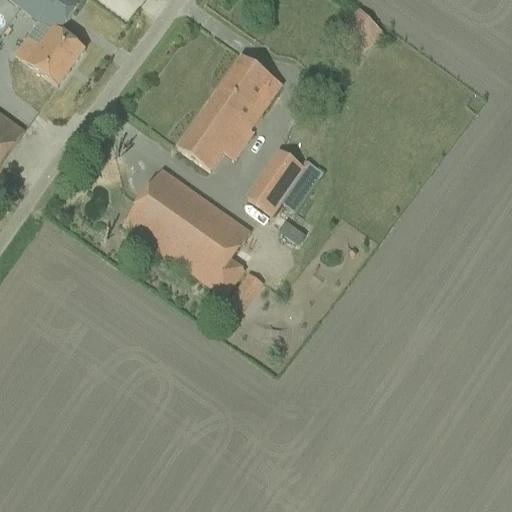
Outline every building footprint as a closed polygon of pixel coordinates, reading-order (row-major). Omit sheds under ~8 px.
[(1,0),(33,23),(50,35),(53,30),(59,35),(84,0),(1,0)] [(84,53),(59,35),(53,30),(50,35),(38,50),(26,41),(13,59),(56,91),(84,53)] [(176,152),(192,164),(208,175),(222,156),(232,164),(253,135),(248,132),(279,88),(257,72),(240,60),(176,152)] [(0,167),(23,136),(0,118),(0,167)] [(279,156),(245,203),(269,220),(278,206),(291,215),(293,211),(315,182),(319,175),(303,163),(298,170),(294,167),(279,156)] [(123,228),(215,293),(226,301),(245,274),(230,264),(249,237),(160,175),(123,228)] [(229,303),(243,313),(262,287),(247,277),(229,303)]
